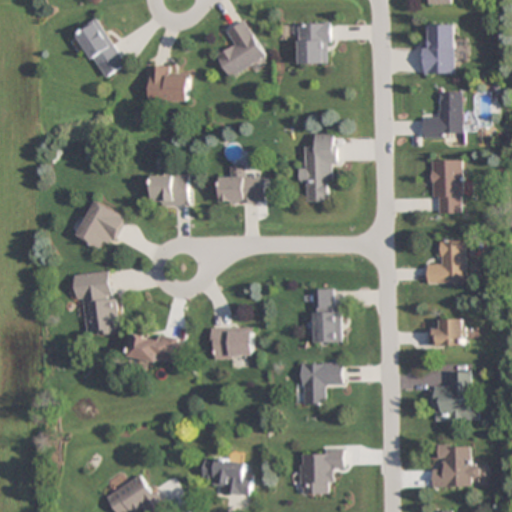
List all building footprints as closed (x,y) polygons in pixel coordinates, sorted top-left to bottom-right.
[(105,80),(128,66),(98,19),(76,33),(105,80)] [(267,59),(247,22),(227,33),(235,46),(217,56),(230,80),(267,59)] [(333,64),(333,23),(300,23),(300,64),(333,64)] [(424,24),(424,75),(457,75),(457,24),(424,24)] [(191,103),(192,78),(172,77),(172,68),(147,67),(146,102),(191,103)] [(465,92),(441,92),(441,118),(425,118),(425,138),(465,138),(465,92)] [(338,134),(316,134),(316,146),(306,146),(306,167),(300,167),(300,183),(308,183),(308,202),(329,202),(329,180),(338,180),(338,134)] [(465,215),(465,161),(435,161),(435,215),(465,215)] [(191,207),(191,178),(153,178),(153,207),(191,207)] [(268,179),(238,179),(238,178),(221,178),(221,204),(268,205),(268,179)] [(114,245),(129,218),(97,201),(78,235),(101,249),(106,241),(114,245)] [(428,284),(468,284),(468,242),(441,242),(441,266),(428,266),(428,284)] [(84,336),(120,332),(113,271),(78,275),(84,336)] [(333,311),(333,289),(314,289),(314,343),(342,343),(342,311),(333,311)] [(465,320),(439,320),(439,329),(428,330),(429,347),(466,347),(465,320)] [(253,328),(212,328),(212,359),(253,359),(253,328)] [(182,367),(186,341),(133,332),(129,358),(182,367)] [(302,362),(302,404),(326,405),(326,385),(343,385),(343,363),(302,362)] [(481,421),(481,400),(473,400),(472,372),(450,373),(450,386),(432,386),(433,421),(481,421)] [(433,489),(476,487),(476,466),(469,466),(469,445),(438,446),(439,467),(432,467),(433,489)] [(301,495),(334,495),(334,469),(345,469),(345,451),(301,451),(301,495)] [(203,478),(214,480),(213,490),(251,495),(254,476),(246,475),(247,463),(206,457),(203,478)] [(145,511),(160,511),(167,508),(144,473),(106,497),(116,511),(132,511),(142,506),(145,511)]
